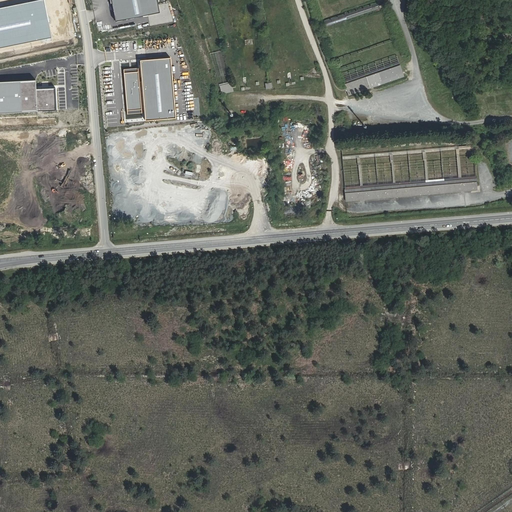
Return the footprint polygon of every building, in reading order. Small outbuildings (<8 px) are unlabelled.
[(43,0),(33,0),(0,6),(0,46),(51,37),(43,0)] [(156,0),(110,0),(116,23),(160,14),(156,0)] [(173,58),(143,60),(147,119),(177,117),(173,58)] [(400,64),(345,84),(349,96),(404,77),(400,64)] [(138,68),(125,69),(129,113),(143,112),(138,68)] [(35,79),(0,80),(0,112),(54,109),(53,88),(36,89),(35,79)] [(232,83),(220,86),(222,94),(234,91),(232,83)] [(475,180),(345,191),(345,202),(476,191),(475,180)]
